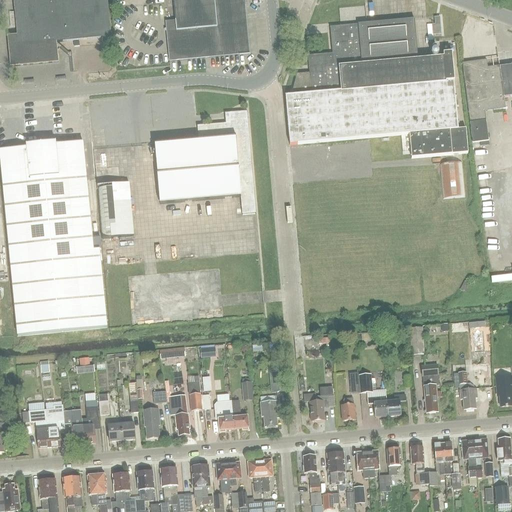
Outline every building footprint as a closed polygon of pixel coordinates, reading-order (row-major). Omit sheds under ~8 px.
[(13,0),(17,36),(7,37),(10,68),(58,64),(56,43),(111,38),(107,0),(13,0)] [(244,0),(172,0),(175,21),(165,22),(169,63),(249,55),(244,0)] [(441,35),(440,18),(434,18),(434,25),(432,25),(432,36),(441,35)] [(291,96),(285,97),(289,146),(370,139),(409,135),(410,141),(412,159),(438,156),(462,154),(467,154),(465,129),(459,130),(455,82),(454,82),(451,53),(443,54),(443,58),(418,60),(414,20),(367,24),(330,28),(332,54),(329,54),(307,56),(308,64),(309,74),(301,75),(297,75),(291,96)] [(486,60),(462,64),(470,123),(469,123),(472,144),(488,142),(484,112),(505,110),(504,100),(504,98),(511,97),(511,65),(500,68),(499,67),(487,68),(486,60)] [(198,140),(154,144),(159,197),(159,205),(172,204),(240,198),(242,216),(256,215),(251,161),(251,157),(250,149),(247,112),(228,114),(229,118),(226,119),(225,124),(197,127),(198,140)] [(26,145),(26,149),(0,151),(0,161),(17,337),(107,328),(99,250),(93,251),(83,143),(55,146),(55,143),(26,145)] [(112,188),(99,189),(103,240),(134,237),(129,184),(112,185),(112,188)] [(474,286),(464,281),(460,290),(470,296),(474,286)] [(422,328),(409,329),(411,357),(424,356),(422,328)] [(173,359),(184,357),(184,349),(172,350),(173,359)] [(200,350),(201,359),(210,358),(209,349),(200,350)] [(281,356),(271,357),(271,364),(282,363),(281,356)] [(81,371),(90,369),(88,359),(79,360),(81,371)] [(49,370),(48,363),(48,362),(40,363),(41,370),(49,370)] [(271,364),(269,364),(271,394),(285,392),(282,363),(271,364)] [(439,387),(438,377),(437,365),(421,367),(422,378),(423,378),(426,415),(439,414),(437,398),(436,393),(436,387),(439,387)] [(476,410),(475,400),(477,400),(476,390),(467,391),(466,385),(467,385),(466,373),(465,373),(465,366),(455,367),(455,374),(458,374),(458,375),(459,389),(461,401),(462,401),(463,412),(476,410)] [(358,374),(349,375),(351,396),(360,395),(358,374)] [(371,394),(370,376),(359,377),(360,384),(360,395),(367,394),(371,394)] [(511,385),(511,381),(508,378),(496,379),(497,398),(499,397),(500,408),(511,407),(511,396),(511,385)] [(251,383),(250,379),(242,380),(242,384),(241,384),(243,402),(253,401),(251,383)] [(202,396),(203,412),(211,411),(209,390),(212,390),(211,381),(203,382),(201,382),(202,396)] [(189,396),(191,413),(202,412),(200,395),(201,395),(200,383),(194,383),(187,384),(189,396)] [(138,414),(137,401),(136,391),(136,384),(128,385),(131,414),(138,414)] [(166,393),(153,394),(154,405),(167,404),(166,393)] [(98,396),(100,417),(109,416),(108,395),(98,396)] [(386,397),(387,403),(388,418),(400,417),(399,403),(406,403),(405,395),(386,397)] [(169,403),(169,407),(170,417),(175,416),(177,431),(178,431),(178,437),(189,436),(188,430),(189,430),(188,415),(187,415),(185,396),(170,397),(168,398),(169,403)] [(316,403),(309,403),(311,423),(324,422),(323,409),(329,409),(328,397),(315,398),(316,403)] [(387,403),(386,397),(378,398),(367,399),(367,406),(374,405),(375,419),(388,418),(387,403)] [(354,405),(353,405),(353,399),(343,400),(344,406),(341,406),(342,422),(355,421),(354,405)] [(231,403),(234,431),(242,430),(242,431),(248,431),(247,417),(241,417),(239,402),(231,403)] [(215,421),(218,421),(219,434),(225,433),(225,431),(234,431),(231,403),(216,404),(214,406),(215,421)] [(276,417),(280,417),(279,403),(260,404),(262,419),(264,419),(265,430),(277,429),(276,417)] [(54,411),(45,412),(49,449),(60,448),(58,431),(58,423),(64,423),(63,413),(63,407),(54,408),(54,411)] [(93,419),(98,418),(97,408),(86,409),(87,420),(82,420),(82,421),(84,446),(95,445),(93,419)] [(158,430),(160,430),(158,410),(143,411),(144,429),(145,428),(146,440),(159,439),(158,430)] [(38,450),(49,449),(45,412),(28,413),(29,424),(36,423),(38,450)] [(73,446),(84,446),(82,421),(74,421),(74,427),(73,427),(71,412),(63,413),(64,423),(64,425),(71,424),(72,432),(73,446)] [(127,425),(121,425),(122,442),(135,441),(133,424),(132,424),(132,421),(127,421),(127,425)] [(122,442),(121,425),(108,426),(109,443),(122,442)] [(505,439),(504,440),(498,441),(498,448),(496,449),(497,462),(504,462),(504,464),(511,463),(510,440),(509,440),(508,439),(505,439)] [(475,472),(476,479),(482,479),(481,466),(480,466),(480,459),(487,459),(486,441),(474,442),(475,459),(476,467),(474,467),(475,472)] [(475,459),(474,442),(462,443),(463,461),(469,460),(469,467),(468,467),(469,480),(476,479),(475,472),(474,467),(476,467),(475,459)] [(442,445),(445,476),(451,475),(450,463),(452,463),(453,461),(453,458),(452,456),(451,444),(442,445)] [(445,476),(442,445),(434,445),(435,458),(434,460),(434,462),(436,463),(436,464),(438,464),(439,477),(445,476)] [(419,487),(426,486),(429,486),(428,474),(424,474),(423,466),(424,465),(423,448),(416,448),(415,447),(413,447),(412,449),(410,449),(411,459),(410,460),(410,463),(411,464),(412,466),(416,466),(417,479),(419,479),(419,481),(417,481),(417,486),(419,486),(419,487)] [(390,450),(389,451),(387,451),(388,469),(388,476),(384,477),(385,487),(391,487),(391,477),(397,477),(396,467),(400,467),(399,450),(393,451),(392,450),(390,450)] [(368,453),(367,453),(369,480),(375,479),(374,471),(380,470),(380,462),(378,462),(378,452),(373,452),(372,451),(369,452),(368,453)] [(369,480),(367,453),(366,453),(365,452),(362,452),(360,453),(356,454),(357,464),(356,464),(356,472),(362,472),(363,480),(369,480)] [(338,485),(335,454),(327,455),(328,475),(329,475),(330,486),(338,485)] [(335,454),(338,485),(345,485),(344,474),(345,473),(343,454),(335,454)] [(317,479),(316,474),(315,457),(303,458),(304,467),(302,467),(303,473),(304,473),(304,475),(309,475),(310,494),(320,493),(319,479),(317,479)] [(259,462),(262,489),(262,493),(269,493),(268,478),(273,477),(271,461),(259,462)] [(262,489),(259,462),(248,463),(249,479),(253,479),(254,494),(261,493),(261,489),(262,489)] [(240,464),(228,465),(229,486),(236,486),(235,480),(241,479),(240,464)] [(229,486),(228,465),(216,466),(217,481),(220,481),(221,494),(225,494),(225,496),(230,495),(229,486)] [(201,468),(200,468),(203,506),(213,505),(213,500),(207,500),(206,488),(209,488),(208,467),(206,467),(205,466),(202,467),(201,468)] [(200,508),(203,506),(200,468),(198,468),(197,467),(194,467),(193,468),(191,468),(193,489),(194,489),(195,499),(196,499),(197,509),(200,508)] [(177,496),(176,487),(178,487),(176,469),(168,470),(171,506),(177,506),(177,511),(183,511),(182,496),(177,496)] [(171,506),(168,470),(160,470),(162,489),(163,488),(164,495),(162,495),(162,498),(159,498),(159,506),(160,506),(160,511),(169,511),(168,502),(171,502),(171,506)] [(151,471),(144,472),(147,502),(154,502),(153,490),(154,490),(152,472),(151,472),(151,471)] [(147,502),(144,472),(137,472),(138,473),(136,474),(138,492),(139,492),(139,497),(134,498),(135,511),(145,511),(144,503),(147,502)] [(126,473),(120,474),(123,504),(123,511),(135,511),(134,498),(129,498),(129,493),(130,493),(128,474),(127,475),(126,473)] [(428,474),(429,486),(429,488),(438,487),(437,473),(428,474)] [(116,503),(111,503),(111,511),(123,511),(123,504),(120,474),(114,475),(114,476),(112,476),(114,494),(115,494),(116,503)] [(461,491),(460,475),(451,475),(452,491),(461,491)] [(104,476),(96,477),(99,506),(99,511),(100,511),(99,511),(111,511),(111,503),(110,501),(106,502),(105,495),(106,495),(104,476)] [(91,507),(99,506),(96,477),(87,478),(89,497),(90,497),(91,507)] [(80,478),(72,479),(75,511),(81,511),(81,508),(80,497),(82,497),(80,478)] [(75,511),(72,479),(63,480),(65,499),(66,499),(67,511),(75,511)] [(55,480),(46,481),(49,510),(49,511),(58,511),(57,500),(55,480)] [(41,501),(42,510),(42,511),(49,511),(49,510),(46,481),(38,482),(40,501),(41,501)] [(14,491),(14,486),(12,486),(10,485),(8,485),(7,486),(5,487),(5,490),(2,491),(3,493),(0,493),(0,511),(16,511),(20,511),(17,491),(14,491)] [(364,487),(353,488),(354,505),(365,504),(364,487)] [(496,507),(509,506),(507,488),(495,490),(496,507)] [(421,491),(411,492),(412,500),(421,499),(421,491)] [(353,493),(346,494),(347,509),(354,509),(353,493)] [(247,511),(246,494),(237,494),(237,495),(230,495),(231,504),(232,504),(233,510),(239,509),(239,511),(247,511)] [(263,511),(263,504),(263,502),(254,503),(253,499),(247,500),(246,494),(247,511),(263,511)] [(321,494),(310,495),(311,507),(321,506),(321,494)] [(182,496),(183,511),(192,511),(191,495),(182,496)] [(223,511),(223,495),(214,496),(215,511),(223,511)] [(331,495),(322,496),(324,511),(333,510),(331,495)] [(263,511),(275,511),(275,503),(263,504),(263,511)]
